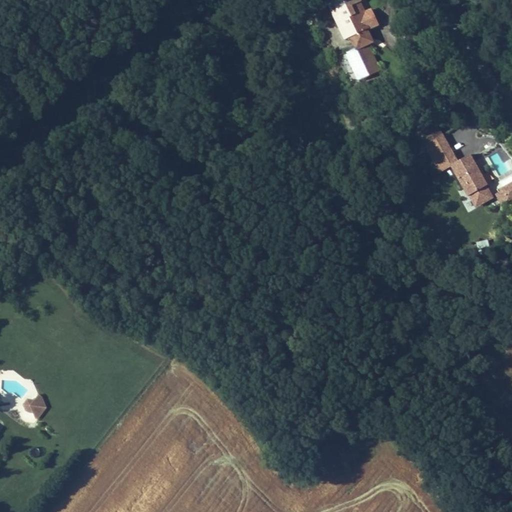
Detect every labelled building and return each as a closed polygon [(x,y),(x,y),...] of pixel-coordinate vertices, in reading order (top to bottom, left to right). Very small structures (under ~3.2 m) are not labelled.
[(351,0),(363,25),(369,22),(384,15),(389,25),(402,19),(392,0),(382,0),(351,0)] [(369,22),(374,32),(385,27),(389,25),(384,15),(369,22)] [(363,37),(378,67),(399,57),(385,27),(374,32),(363,37)] [(417,129),(423,144),(443,135),(436,119),(417,129)] [(434,165),(443,161),(440,153),(450,148),(443,135),(423,144),(428,153),(434,165)] [(413,160),(428,153),(423,144),(409,151),(413,160)] [(443,161),(446,166),(456,161),(450,148),(440,153),(443,161)] [(483,187),(468,155),(456,161),(446,166),(461,198),(464,197),(470,208),(487,200),(481,188),(483,187)] [(511,194),(508,187),(501,190),(496,193),(496,194),(501,204),(507,201),(505,197),(511,194)] [(501,204),(496,194),(491,197),(496,207),(501,204)] [(475,242),(477,250),(489,247),(487,239),(475,242)] [(39,421),(47,411),(43,400),(40,398),(35,404),(37,409),(34,413),(36,421),(39,421)] [(37,409),(35,404),(29,403),(25,408),(27,412),(34,413),(37,409)]
